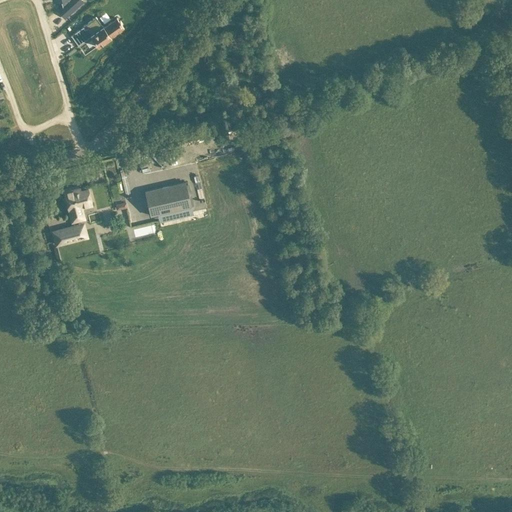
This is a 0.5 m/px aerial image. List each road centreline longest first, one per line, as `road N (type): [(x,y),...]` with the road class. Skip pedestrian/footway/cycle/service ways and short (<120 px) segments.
road 1 (unclassified): [(80,152),(115,130),(215,0)]
road 2 (residential): [(70,116),(36,0)]
